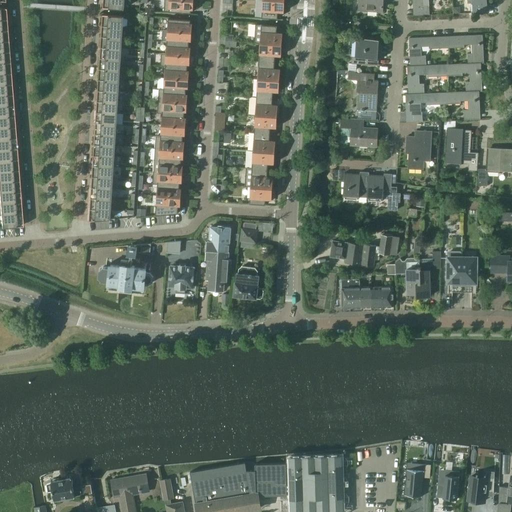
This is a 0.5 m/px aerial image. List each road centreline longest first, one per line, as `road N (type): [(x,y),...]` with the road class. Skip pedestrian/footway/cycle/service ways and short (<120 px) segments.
road 1 (residential): [(37,244),(16,5)]
road 2 (tertiary): [(62,314),(139,336),(250,332),(289,320)]
road 3 (residential): [(92,10),(79,241)]
road 4 (residential): [(511,323),(289,320)]
road 5 (tertiary): [(290,214),(305,0)]
road 6 (residential): [(203,210),(217,16)]
road 7 (residential): [(361,164),(392,160),(400,24)]
road 8 (residential): [(79,241),(185,231),(203,210)]
road 9 (residential): [(217,16),(92,10)]
road 10 (unknown): [(352,511),(358,469),(369,461),(385,469),(386,511)]
